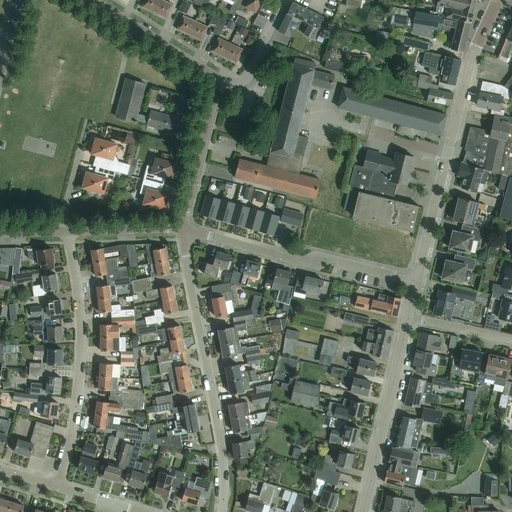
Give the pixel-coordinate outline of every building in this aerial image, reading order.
[(154,12),(159,0),(144,0),(142,7),(154,12)] [(162,0),(159,0),(154,12),(166,18),(173,5),(162,0)] [(194,9),(199,0),(198,0),(188,0),(186,5),(194,9)] [(237,8),(241,0),(223,0),(232,5),(229,10),(235,13),(237,8)] [(241,0),(237,8),(243,11),(245,7),(255,12),(261,0),(241,0)] [(437,0),(436,6),(437,6),(448,7),(473,13),(476,0),(437,0)] [(320,24),(323,17),(292,2),(289,9),(287,13),(278,31),(290,37),(299,19),(309,24),(304,34),(313,39),(318,28),(319,24),(320,24)] [(430,10),(429,14),(470,22),(473,13),(448,7),(437,6),(436,11),(430,10)] [(470,22),(429,14),(428,15),(415,12),(411,31),(432,37),(434,28),(441,30),(441,29),(455,32),(450,49),(463,52),(470,22)] [(220,16),(213,13),(208,25),(215,28),(220,16)] [(234,14),(231,20),(237,24),(240,18),(234,14)] [(404,29),(407,17),(391,14),(389,26),(404,29)] [(189,35),(195,21),(183,15),(177,29),(189,35)] [(219,36),(227,19),(220,16),(215,28),(212,33),(219,36)] [(195,21),(189,35),(201,40),(208,27),(195,21)] [(511,25),(505,39),(505,40),(497,58),(496,58),(495,58),(498,59),(498,58),(500,55),(506,58),(511,45),(509,44),(510,41),(511,41),(511,25)] [(331,28),(324,27),(322,37),(329,38),(331,28)] [(381,31),(379,39),(387,41),(394,43),(395,40),(388,38),(389,33),(381,31)] [(430,43),(409,38),(396,34),(395,40),(394,43),(407,46),(428,52),(430,43)] [(224,57),(230,43),(218,37),(212,51),(224,57)] [(230,43),(224,57),(236,63),(243,49),(230,43)] [(455,85),(458,73),(461,60),(445,56),(445,57),(425,52),(421,66),(429,68),(428,73),(441,76),(439,81),(455,85)] [(315,198),(320,180),(298,174),(308,138),(297,135),(310,84),(331,90),(335,76),(314,70),(314,69),(315,63),(304,61),(294,58),(293,64),(267,166),(239,159),(234,177),(315,198)] [(412,79),(430,84),(432,77),(419,74),(418,79),(412,78),(412,79)] [(142,122),(143,116),(136,114),(142,93),(145,84),(125,79),(125,80),(126,80),(121,96),(121,97),(119,105),(116,117),(134,122),(137,123),(137,121),(142,122)] [(438,86),(430,84),(412,79),(411,83),(412,83),(412,86),(417,87),(430,90),(427,101),(450,106),(453,93),(437,90),(438,86)] [(511,95),(511,92),(504,87),(502,84),(492,83),(482,81),(480,90),(492,92),(491,95),(480,92),(477,105),(492,108),(491,113),(495,114),(503,116),(504,111),(499,110),(502,98),(510,99),(511,95)] [(343,87),(338,107),(425,131),(441,135),(446,115),(445,115),(436,113),(369,94),(371,87),(351,82),(349,89),(343,87)] [(183,107),(186,95),(181,93),(178,106),(183,107)] [(186,95),(183,107),(188,109),(191,96),(186,95)] [(165,130),(165,127),(168,116),(151,111),(149,118),(143,116),(142,122),(147,124),(147,125),(148,125),(148,122),(154,124),(153,127),(165,130)] [(510,118),(503,116),(495,114),(493,124),(492,123),(492,124),(493,124),(491,132),(492,132),(498,130),(499,125),(511,128),(511,122),(510,122),(510,118)] [(168,116),(165,127),(171,128),(170,131),(181,134),(185,120),(168,116)] [(511,128),(499,125),(498,130),(492,132),(491,132),(471,128),(466,146),(465,150),(466,151),(462,162),(489,171),(501,174),(510,177),(511,177),(511,128)] [(137,135),(127,132),(124,142),(134,145),(137,135)] [(128,175),(128,173),(130,165),(118,162),(114,153),(116,144),(96,139),(94,144),(92,144),(89,153),(99,155),(101,159),(99,167),(116,172),(128,175)] [(132,157),(135,145),(130,144),(127,155),(132,157)] [(354,165),(348,189),(358,192),(352,216),(414,231),(420,207),(393,200),(397,182),(406,185),(413,157),(395,152),(393,159),(380,156),(381,153),(367,150),(362,167),(354,165)] [(176,164),(172,163),(174,157),(162,153),(160,159),(156,158),(153,167),(147,165),(143,179),(160,184),(162,176),(175,179),(177,170),(175,169),(176,164)] [(485,184),(489,171),(462,162),(462,163),(461,162),(457,176),(464,178),(461,187),(476,192),(479,182),(485,184)] [(330,165),(329,179),(344,180),(345,166),(330,165)] [(114,180),(116,172),(99,167),(97,175),(84,172),(82,181),(84,182),(83,187),(103,193),(106,184),(114,180)] [(506,191),(510,177),(501,174),(497,188),(506,191)] [(511,177),(510,177),(506,191),(499,217),(509,219),(511,220),(511,177)] [(160,184),(143,179),(140,193),(146,195),(144,203),(164,209),(166,203),(168,204),(170,195),(158,192),(160,184)] [(216,216),(221,200),(206,195),(201,214),(215,218),(216,216)] [(285,200),(277,197),(275,204),(283,206),(285,200)] [(478,203),(458,198),(453,219),(484,227),(486,216),(480,215),(481,210),(476,209),(478,203)] [(230,220),(235,204),(221,200),(216,216),(215,218),(230,222),(230,220)] [(128,211),(124,204),(116,209),(120,216),(128,211)] [(245,225),(250,208),(235,204),(230,220),(230,222),(244,227),(245,225)] [(259,229),(264,212),(250,208),(245,225),(244,227),(259,231),(259,229)] [(286,223),(290,210),(283,209),(280,221),(286,223)] [(292,224),(296,212),(290,210),(286,223),(292,224)] [(259,231),(273,235),(274,235),(279,216),(264,212),(259,229),(259,231)] [(299,226),(302,214),(296,212),(292,224),(299,226)] [(482,230),(462,224),(460,233),(453,231),(451,239),(449,240),(448,244),(449,246),(449,248),(469,252),(472,240),(480,241),(482,230)] [(383,248),(416,257),(421,237),(388,228),(383,248)] [(126,245),(128,257),(129,268),(138,266),(135,244),(126,245)] [(150,264),(167,261),(165,247),(153,250),(152,244),(145,244),(148,261),(149,264),(150,264)] [(116,259),(128,257),(126,245),(119,245),(102,248),(91,250),(93,263),(105,261),(104,254),(119,251),(120,257),(106,259),(106,261),(116,259)] [(12,274),(12,275),(15,248),(0,248),(0,262),(1,262),(0,264),(10,265),(9,271),(7,271),(5,281),(10,283),(10,282),(12,274)] [(12,275),(31,271),(30,270),(19,271),(22,248),(15,248),(12,275)] [(27,252),(28,259),(38,257),(39,264),(41,264),(42,269),(54,267),(53,262),(54,262),(51,248),(27,252)] [(219,266),(227,269),(230,255),(217,252),(213,265),(207,263),(204,274),(216,278),(219,266)] [(473,270),(475,259),(455,254),(453,262),(446,260),(444,269),(442,270),(441,275),(442,276),(442,278),(462,282),(465,268),(473,270)] [(106,280),(129,277),(128,269),(127,269),(127,266),(117,267),(116,259),(106,261),(105,261),(93,263),(95,276),(105,274),(106,280)] [(257,275),(258,273),(260,264),(247,260),(243,274),(237,272),(233,284),(240,286),(241,282),(246,284),(250,273),(257,275)] [(167,261),(150,264),(151,271),(150,271),(152,277),(170,274),(167,261)] [(491,291),(493,291),(506,294),(507,295),(509,288),(511,288),(511,267),(506,267),(502,286),(493,284),(491,291)] [(288,305),(289,300),(293,287),(287,285),(290,272),(277,269),(273,281),(281,284),(278,295),(276,301),(288,305)] [(12,275),(10,287),(17,286),(17,284),(33,281),(33,279),(31,271),(12,275)] [(58,289),(56,275),(43,277),(44,284),(32,286),(34,296),(46,294),(45,294),(45,291),(58,289)] [(297,277),(295,287),(294,291),(306,294),(306,290),(320,293),(323,280),(305,276),(305,279),(297,277)] [(97,286),(98,300),(110,298),(110,299),(116,298),(116,297),(115,286),(130,284),(129,277),(106,280),(107,285),(97,286)] [(133,287),(150,283),(149,278),(132,281),(132,283),(133,287)] [(10,283),(5,281),(0,280),(0,287),(9,289),(10,283)] [(231,284),(229,283),(229,284),(223,282),(222,284),(211,286),(212,294),(214,294),(215,298),(212,299),(215,317),(226,314),(227,317),(231,319),(232,322),(234,321),(253,317),(256,317),(255,309),(251,309),(251,308),(234,312),(231,298),(234,298),(232,289),(231,289),(231,284)] [(162,302),(175,299),(172,286),(151,290),(150,283),(133,287),(134,294),(146,291),(147,299),(161,296),(162,302)] [(476,293),(467,291),(453,287),(451,293),(440,291),(437,305),(435,304),(433,313),(450,317),(455,296),(464,298),(463,301),(473,304),(476,293)] [(511,295),(492,291),(491,297),(501,300),(499,305),(498,306),(497,310),(498,311),(497,318),(511,322),(511,319),(511,295)] [(346,294),(342,304),(350,307),(353,296),(346,294)] [(397,316),(400,299),(388,296),(379,294),(377,301),(357,296),(355,306),(362,308),(387,314),(397,316)] [(112,318),(134,315),(133,310),(120,310),(120,305),(111,306),(110,299),(110,298),(98,300),(99,313),(111,311),(112,318)] [(13,313),(15,300),(8,299),(6,313),(13,313)] [(136,322),(136,326),(146,324),(146,325),(164,322),(162,314),(177,312),(175,299),(162,302),(164,308),(154,310),(155,315),(145,317),(145,320),(136,322)] [(60,300),(50,301),(46,301),(47,307),(41,308),(41,306),(30,307),(31,316),(41,315),(42,320),(50,319),(50,314),(61,313),(60,300)] [(345,312),(343,320),(353,322),(367,325),(369,318),(355,314),(345,312)] [(136,326),(136,322),(134,322),(134,315),(112,318),(112,324),(100,324),(100,338),(119,338),(119,330),(119,324),(127,324),(128,328),(132,328),(133,338),(137,337),(135,326),(136,326)] [(220,343),(238,339),(237,332),(247,330),(246,327),(254,325),(252,318),(256,318),(256,317),(253,317),(234,321),(232,322),(234,327),(218,330),(220,343)] [(62,341),(61,326),(43,327),(43,320),(27,321),(28,326),(33,326),(33,334),(43,333),(43,342),(62,341)] [(156,324),(136,328),(138,335),(157,332),(156,324)] [(163,342),(170,341),(182,338),(179,325),(157,329),(158,335),(161,335),(163,342)] [(394,330),(378,326),(377,332),(367,330),(365,340),(374,342),(374,343),(374,344),(389,348),(390,348),(394,330)] [(299,332),(286,329),(284,338),(297,341),(299,332)] [(442,338),(422,334),(420,334),(416,351),(419,352),(418,352),(423,353),(432,354),(433,350),(438,351),(440,344),(442,338)] [(457,336),(451,335),(448,347),(455,348),(457,336)] [(317,345),(337,349),(339,340),(324,337),(324,340),(318,339),(317,345)] [(125,338),(119,338),(100,338),(101,351),(119,351),(121,352),(125,352),(125,338)] [(158,363),(174,360),(173,354),(184,351),(182,338),(170,341),(171,348),(165,349),(159,350),(160,356),(157,356),(158,363)] [(246,356),(264,352),(264,349),(259,349),(259,346),(245,348),(245,347),(240,348),(238,339),(220,343),(223,357),(233,355),(245,353),(246,356)] [(374,344),(374,343),(363,340),(361,350),(369,352),(370,348),(373,349),(372,355),(387,359),(389,348),(374,344)] [(62,350),(52,349),(43,349),(43,345),(35,345),(34,355),(48,356),(47,364),(62,364),(62,350)] [(335,357),(337,349),(317,345),(322,346),(320,354),(335,357)] [(121,358),(137,358),(139,357),(138,349),(132,350),(132,352),(125,352),(121,352),(121,358)] [(482,353),(461,349),(461,353),(454,352),(450,373),(460,375),(462,369),(478,372),(480,363),(482,353)] [(430,365),(432,354),(423,353),(418,352),(419,352),(416,351),(413,365),(417,366),(416,372),(434,376),(436,367),(430,365)] [(264,352),(246,356),(248,365),(262,362),(260,355),(265,355),(264,352)] [(484,379),(494,381),(500,356),(489,354),(486,365),(480,363),(478,371),(479,371),(477,382),(483,384),(484,379)] [(376,362),(366,360),(348,356),(347,361),(358,364),(356,372),(373,376),(376,362)] [(505,381),(506,381),(511,359),(500,356),(494,381),(495,381),(494,384),(504,386),(505,381)] [(137,358),(121,358),(121,366),(134,366),(134,358),(137,358)] [(171,381),(189,378),(187,364),(175,367),(174,360),(158,363),(160,374),(167,373),(167,375),(169,375),(170,382),(171,381)] [(29,370),(42,371),(42,363),(30,363),(29,370)] [(109,377),(118,378),(120,378),(120,365),(117,365),(117,364),(100,363),(99,376),(109,377)] [(141,366),(140,366),(142,378),(148,377),(149,375),(148,365),(145,366),(141,366)] [(228,380),(258,374),(257,370),(254,371),(254,369),(246,371),(240,372),(239,365),(225,367),(228,380)] [(332,365),(331,371),(330,375),(341,378),(340,381),(352,384),(350,391),(367,395),(370,381),(345,376),(347,369),(332,365)] [(258,374),(228,380),(230,394),(244,391),(244,390),(249,389),(248,382),(257,380),(255,375),(258,374)] [(61,378),(51,377),(48,376),(47,385),(31,383),(30,394),(46,396),(47,392),(59,393),(61,378)] [(117,385),(118,378),(109,377),(99,376),(98,389),(117,391),(117,385)] [(320,386),(310,384),(295,380),(296,378),(290,377),(288,383),(294,384),(290,400),(305,404),(315,407),(320,386)] [(426,392),(424,401),(436,404),(438,395),(431,393),(431,390),(427,389),(428,383),(425,382),(425,381),(410,377),(408,389),(423,392),(423,391),(426,392)] [(189,378),(171,381),(174,394),(192,390),(189,378)] [(450,381),(449,381),(432,378),(431,384),(455,389),(456,382),(450,381)] [(508,396),(511,382),(506,381),(505,381),(504,386),(502,394),(508,396)] [(256,394),(271,390),(272,384),(255,387),(256,394)] [(121,391),(120,398),(144,401),(143,394),(142,394),(142,391),(121,389),(121,391)] [(420,400),(424,401),(426,392),(423,391),(423,392),(408,389),(404,404),(419,408),(420,400)] [(273,392),(271,392),(271,390),(256,394),(250,395),(253,405),(264,403),(262,413),(267,412),(268,406),(269,402),(269,401),(270,401),(270,398),(271,398),(273,392)] [(37,396),(14,393),(13,399),(37,402),(37,396)] [(153,405),(172,401),(171,395),(155,398),(155,400),(152,400),(153,405)] [(145,407),(144,401),(120,398),(120,404),(97,401),(95,414),(107,415),(108,410),(119,412),(119,411),(120,411),(120,407),(140,409),(145,409),(145,407)] [(327,413),(327,414),(332,415),(339,417),(346,419),(347,418),(348,414),(361,417),(365,403),(351,400),(344,398),(342,405),(337,403),(330,402),(327,413)] [(463,413),(472,414),(474,402),(465,400),(463,413)] [(35,407),(34,414),(56,417),(57,410),(56,410),(57,403),(51,402),(49,401),(49,402),(43,401),(43,402),(37,402),(36,408),(35,407)] [(174,422),(197,417),(194,404),(176,407),(174,408),(172,401),(153,405),(153,406),(145,407),(145,409),(146,410),(153,409),(154,413),(172,409),(173,414),(175,413),(177,421),(174,421),(174,422)] [(231,418),(250,415),(247,402),(242,403),(241,402),(228,405),(231,418)] [(434,416),(435,411),(424,408),(423,414),(434,416)] [(434,416),(423,414),(421,420),(439,424),(442,412),(435,411),(434,416)] [(146,421),(146,413),(136,412),(135,420),(146,421)] [(469,431),(472,414),(463,413),(466,414),(463,432),(469,431)] [(113,416),(107,415),(95,414),(93,427),(126,432),(125,438),(142,441),(142,442),(150,443),(150,442),(150,439),(143,438),(144,432),(137,431),(138,427),(112,423),(113,416)] [(244,416),(250,415),(231,418),(233,432),(246,430),(251,429),(250,428),(249,422),(245,422),(244,416)] [(266,415),(264,424),(272,426),(274,417),(266,415)] [(21,417),(16,416),(11,435),(15,436),(21,417)] [(408,446),(416,447),(420,429),(414,427),(416,420),(402,416),(395,445),(400,446),(408,447),(408,446)] [(150,442),(150,443),(161,445),(176,449),(181,448),(180,441),(189,439),(187,432),(199,430),(197,417),(174,422),(176,428),(173,429),(174,430),(167,431),(168,436),(154,439),(153,434),(149,435),(150,439),(150,442)] [(0,432),(0,447),(2,448),(11,422),(1,419),(0,421),(0,426),(3,428),(2,434),(0,432)] [(54,427),(44,424),(36,421),(30,443),(18,440),(14,452),(30,457),(31,451),(45,455),(54,427)] [(261,433),(263,426),(250,428),(251,429),(246,430),(247,435),(261,432),(261,433)] [(360,429),(350,426),(346,426),(344,433),(332,430),(329,442),(341,445),(342,439),(356,442),(360,429)] [(260,433),(261,433),(261,432),(247,435),(248,435),(250,435),(251,439),(245,442),(233,443),(235,458),(239,457),(240,464),(251,463),(251,455),(248,456),(247,449),(255,448),(254,440),(258,439),(259,439),(260,433)] [(495,445),(502,438),(496,432),(489,438),(495,445)] [(304,437),(296,435),(294,444),(301,446),(304,437)] [(96,446),(86,443),(85,443),(83,451),(81,456),(77,469),(93,473),(96,461),(88,459),(90,453),(94,454),(96,446)] [(128,466),(133,446),(129,444),(123,443),(117,460),(120,461),(118,467),(107,463),(103,477),(118,481),(122,468),(127,470),(128,466)] [(133,446),(128,466),(133,467),(136,456),(137,453),(132,451),(134,446),(133,446)] [(416,448),(416,447),(408,446),(408,447),(400,446),(399,448),(395,447),(395,448),(392,448),(390,453),(390,455),(389,456),(389,458),(389,460),(389,461),(390,461),(388,470),(399,473),(400,473),(403,464),(416,466),(419,452),(411,451),(412,447),(416,448)] [(294,447),(291,457),(298,459),(301,449),(294,447)] [(318,466),(335,471),(336,464),(350,468),(353,454),(340,451),(338,458),(334,457),(326,454),(323,467),(318,465),(318,466)] [(132,471),(131,475),(128,484),(142,488),(150,462),(144,460),(140,473),(132,471)] [(416,468),(416,466),(403,464),(400,473),(399,473),(388,470),(388,471),(386,470),(384,482),(402,486),(403,483),(414,486),(418,469),(416,468)] [(341,473),(335,471),(318,466),(314,478),(336,485),(341,473)] [(357,484),(361,473),(349,469),(345,480),(357,484)] [(173,476),(160,472),(156,482),(153,492),(168,496),(170,489),(178,491),(181,482),(184,473),(175,470),(173,476)] [(427,470),(426,478),(433,479),(435,472),(427,470)] [(212,482),(199,478),(196,477),(192,490),(185,488),(181,500),(197,505),(199,496),(208,499),(212,482)] [(498,480),(485,479),(484,495),(497,496),(498,480)] [(250,494),(245,509),(253,511),(260,511),(264,503),(270,505),(273,496),(274,492),(276,486),(264,483),(259,497),(250,494)] [(335,492),(333,491),(333,492),(324,489),(322,497),(312,494),(310,501),(333,509),(338,494),(335,493),(335,492)] [(308,511),(309,510),(305,509),(309,497),(299,494),(295,505),(293,505),(290,511),(308,511)] [(384,510),(395,511),(406,511),(408,506),(408,505),(413,506),(414,501),(409,500),(409,499),(397,497),(387,495),(384,510)] [(8,511),(12,502),(0,498),(0,511),(1,511),(8,511)] [(12,502),(8,511),(21,511),(24,506),(12,502)]
